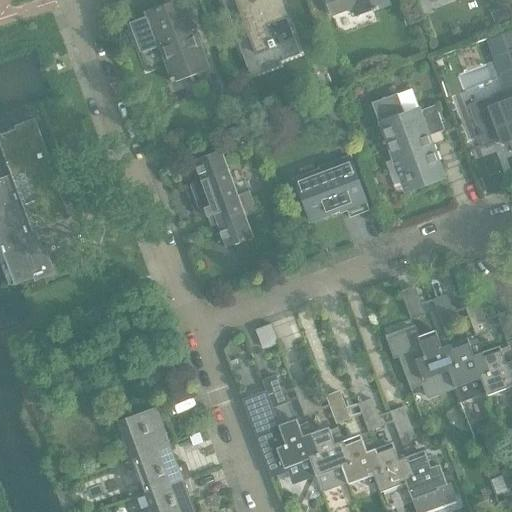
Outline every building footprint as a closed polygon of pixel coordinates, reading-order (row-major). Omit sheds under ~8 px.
[(165,11),(131,24),(142,53),(160,47),(172,79),(171,79),(172,83),(210,69),(184,0),(179,0),(163,6),(165,11)] [(223,0),(239,45),(253,40),(257,53),(273,47),(277,59),(276,59),(277,62),(299,54),(279,0),(223,0)] [(326,0),(333,17),(334,17),(332,11),(352,4),(356,16),(373,10),(373,12),(390,6),(388,0),(326,0)] [(474,50),(455,51),(456,61),(475,59),(474,50)] [(511,62),(511,88),(490,96),(491,98),(469,106),(478,129),(477,130),(479,136),(480,135),(484,146),(486,146),(486,144),(507,136),(511,148),(511,50),(508,52),(511,62)] [(435,106),(419,111),(414,98),(411,95),(407,93),(403,93),(398,95),(398,94),(372,103),(406,194),(446,179),(433,145),(427,148),(424,138),(444,131),(435,106)] [(0,231),(1,234),(0,234),(0,236),(1,236),(11,261),(3,264),(4,265),(11,263),(19,282),(11,285),(12,287),(35,278),(36,280),(35,280),(35,281),(54,274),(44,248),(42,249),(36,231),(41,229),(41,230),(63,221),(45,172),(44,172),(42,165),(50,162),(35,120),(16,127),(17,130),(0,135),(0,139),(8,160),(6,161),(8,167),(9,166),(12,175),(0,179),(0,231)] [(201,181),(190,185),(199,211),(212,206),(213,209),(211,209),(217,225),(226,222),(234,244),(225,247),(226,248),(253,239),(245,217),(256,213),(249,192),(237,196),(221,151),(194,160),(201,181)] [(350,158),(295,178),(311,222),(346,209),(350,219),(370,211),(350,158)] [(415,288),(402,292),(411,320),(425,315),(415,288)] [(447,295),(434,300),(444,328),(457,323),(447,295)] [(479,303),(466,308),(476,336),(489,331),(479,303)] [(511,312),(498,317),(508,343),(511,341),(511,312)] [(453,352),(450,345),(448,339),(440,342),(437,335),(426,339),(427,342),(408,349),(407,346),(396,350),(411,389),(425,384),(424,381),(449,371),(448,369),(457,365),(453,352)] [(467,339),(450,345),(453,352),(457,365),(448,369),(449,371),(462,404),(487,395),(481,379),(480,377),(489,373),(482,352),(474,355),(467,339)] [(481,379),(487,395),(488,396),(511,387),(511,353),(511,349),(502,352),(500,346),(482,352),(489,373),(480,377),(481,379)] [(268,396),(245,405),(272,478),(289,472),(288,468),(310,460),(309,457),(319,454),(314,440),(309,426),(300,429),(298,424),(288,427),(289,430),(282,433),(273,409),(286,404),(276,377),(262,382),(268,396)] [(308,384),(295,389),(305,417),(319,412),(308,384)] [(340,391),(327,396),(337,424),(351,419),(340,391)] [(134,459),(170,445),(162,423),(170,420),(165,405),(120,422),(134,459)] [(405,407),(392,412),(402,440),(411,437),(416,435),(415,434),(405,407)] [(377,411),(364,416),(370,432),(383,427),(377,411)] [(321,438),(314,440),(319,454),(309,457),(310,460),(317,477),(342,467),(341,465),(351,461),(347,448),(340,431),(332,434),(330,430),(319,434),(321,438)] [(419,457),(411,437),(402,440),(409,457),(416,477),(407,480),(408,482),(414,500),(438,491),(442,502),(456,497),(451,485),(448,486),(440,465),(432,468),(427,454),(419,457)] [(341,465),(342,467),(349,485),(376,475),(375,473),(384,469),(379,456),(373,439),(364,442),(362,438),(352,442),(353,446),(347,448),(351,461),(341,465)] [(134,459),(147,495),(192,478),(187,465),(179,468),(170,445),(134,459)] [(386,453),(379,456),(384,469),(375,473),(376,475),(382,492),(408,482),(407,480),(416,477),(409,457),(400,460),(395,446),(385,450),(386,453)] [(147,495),(153,511),(195,511),(189,496),(198,493),(192,478),(147,495)]
